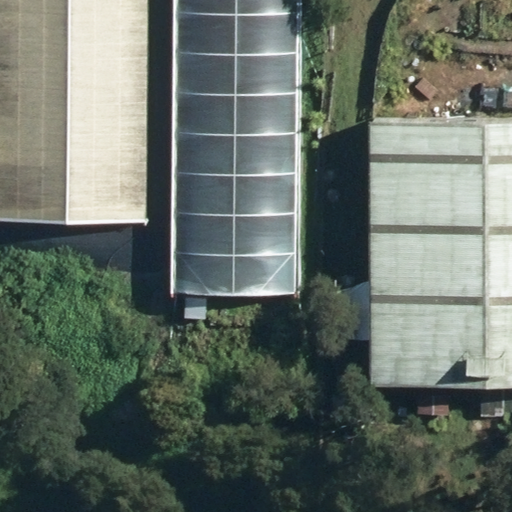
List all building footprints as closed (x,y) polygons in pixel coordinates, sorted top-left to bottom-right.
[(0,0),(0,215),(146,216),(147,0),(0,0)] [(185,0),(184,342),(239,342),(240,0),(185,0)] [(253,0),(250,274),(304,273),(306,0),(253,0)] [(511,123),(373,124),(373,388),(511,388),(511,123)] [(418,393),(418,411),(448,411),(448,393),(418,393)]
